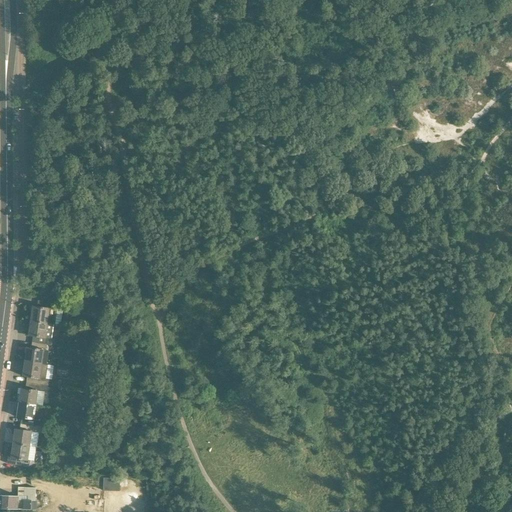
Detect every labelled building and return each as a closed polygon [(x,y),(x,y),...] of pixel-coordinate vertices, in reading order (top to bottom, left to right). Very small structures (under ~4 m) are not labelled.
[(54,298),(54,296),(45,290),(44,297),(54,298)] [(31,321),(53,325),(55,325),(57,311),(58,305),(37,302),(37,307),(33,307),(31,321)] [(53,325),(31,321),(28,336),(33,337),(32,343),(46,345),(51,345),(53,325)] [(46,345),(32,343),(31,349),(27,348),(25,362),(47,365),(49,351),(45,350),(46,345)] [(47,365),(25,362),(23,377),(27,377),(27,384),(59,388),(60,381),(46,379),(47,365)] [(59,388),(27,384),(26,390),(21,389),(19,403),(36,406),(38,391),(58,394),(59,388)] [(21,424),(35,427),(35,420),(34,420),(36,406),(19,403),(17,418),(22,418),(21,424)] [(35,427),(21,424),(20,431),(15,430),(13,444),(30,447),(32,432),(44,434),(45,428),(42,428),(35,427)] [(30,447),(13,444),(11,458),(16,459),(15,466),(30,468),(31,461),(28,461),(30,447)] [(120,479),(111,479),(104,478),(103,484),(103,491),(119,491),(120,479)] [(0,495),(0,509),(36,510),(36,501),(40,501),(40,488),(18,488),(17,497),(0,495)]
